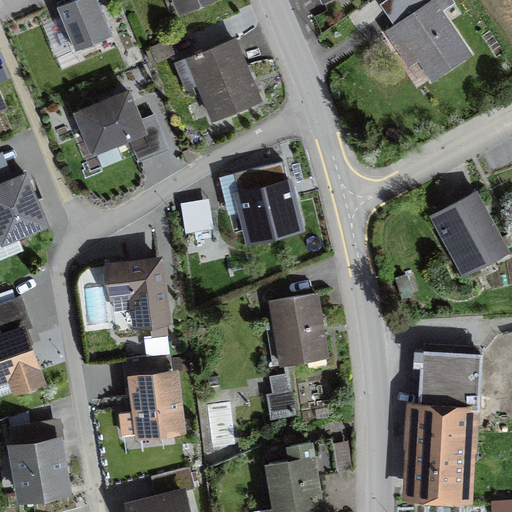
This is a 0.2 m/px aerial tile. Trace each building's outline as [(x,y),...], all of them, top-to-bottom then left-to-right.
[(79,52),(117,35),(101,0),(71,0),(73,3),(61,8),(79,52)] [(178,0),(182,12),(215,0),(178,0)] [(428,85),(474,52),(441,6),(449,0),(404,0),(401,2),(409,14),(387,30),(428,85)] [(218,119),(268,98),(242,35),(192,55),(218,119)] [(0,110),(11,106),(0,78),(0,110)] [(97,150),(154,129),(139,87),(82,108),(97,150)] [(0,226),(5,240),(52,221),(31,168),(13,175),(3,148),(0,149),(0,226)] [(226,227),(280,214),(271,175),(250,181),(245,162),(196,174),(202,198),(218,194),(226,227)] [(477,197),(436,219),(464,272),(505,251),(477,197)] [(172,325),(163,258),(102,266),(109,314),(131,311),(133,331),(172,325)] [(37,328),(24,291),(0,299),(0,381),(13,377),(19,395),(48,384),(29,331),(37,328)] [(278,366),(328,357),(316,294),(267,303),(278,366)] [(181,426),(167,353),(130,361),(140,411),(119,415),(124,438),(181,426)] [(409,484),(460,496),(466,390),(415,386),(409,484)] [(17,500),(72,490),(59,419),(4,429),(17,500)] [(265,465),(272,511),(323,511),(314,442),(284,446),(286,462),(265,465)] [(157,498),(128,507),(129,511),(185,511),(179,491),(195,486),(188,466),(151,478),(157,498)]
